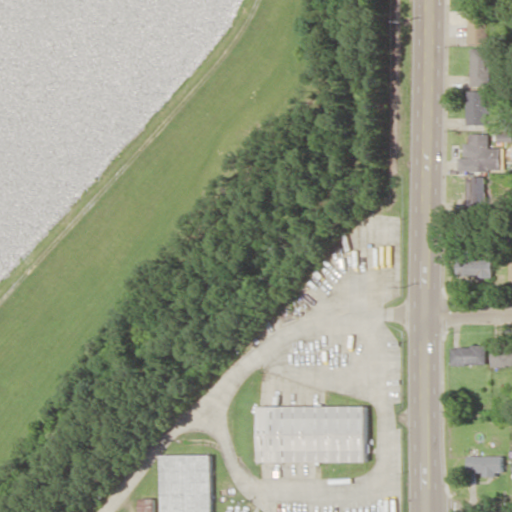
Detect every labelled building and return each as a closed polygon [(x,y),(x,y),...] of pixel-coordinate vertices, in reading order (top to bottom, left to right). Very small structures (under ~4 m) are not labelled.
[(470,42),(495,42),(496,7),(470,7),(470,42)] [(473,85),(492,85),(491,47),(472,48),(473,85)] [(489,125),(489,113),(494,113),(495,102),(488,102),(488,90),(469,90),(469,124),(489,125)] [(492,132),(473,132),(473,142),(468,142),(467,156),(462,156),(461,171),(492,172),(492,166),(507,166),(507,147),(492,147),(492,132)] [(490,209),(490,186),(483,185),(484,176),(470,176),(469,208),(490,209)] [(496,276),(496,259),(471,259),(471,277),(496,276)] [(455,345),(455,364),(490,363),(490,345),(455,345)] [(511,347),(495,347),(495,365),(511,364),(511,347)] [(370,460),(370,405),(263,406),(263,461),(370,460)] [(165,511),(215,511),(215,454),(165,454),(165,511)] [(470,455),(470,470),(485,470),(485,474),(505,474),(505,454),(470,455)] [(142,511),(157,511),(157,498),(142,498),(142,511)]
